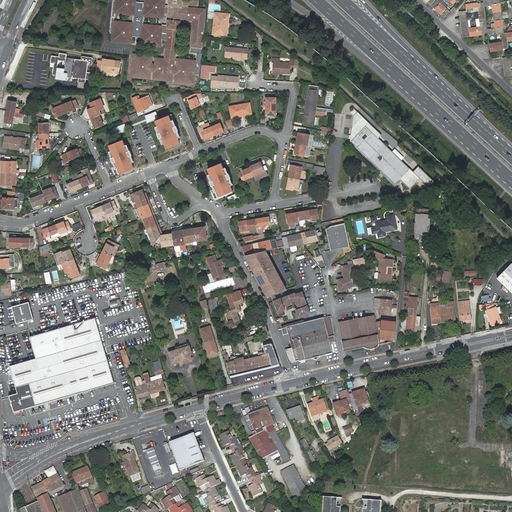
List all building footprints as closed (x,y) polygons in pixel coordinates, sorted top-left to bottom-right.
[(143,44),(143,45),(148,45),(148,44),(153,45),(153,46),(158,46),(160,46),(161,40),(167,40),(167,34),(162,33),(162,28),(160,27),(155,26),(155,27),(150,26),(146,25),(145,26),(143,25),(144,15),(146,15),(146,16),(151,17),(151,16),(156,16),(156,17),(161,18),(161,17),(163,17),(164,13),(169,14),(169,6),(165,6),(165,0),(145,0),(145,3),(135,2),(135,0),(116,0),(116,1),(113,0),(110,33),(113,33),(112,40),(114,41),(119,42),(119,41),(124,42),(128,43),(128,42),(131,43),(132,36),(142,37),(141,44),(143,44)] [(165,52),(164,58),(164,60),(156,59),(155,64),(152,63),(152,59),(148,58),(148,55),(145,55),(145,56),(141,55),(137,54),(137,55),(134,55),(132,75),(134,75),(134,76),(138,77),(139,76),(143,76),(143,77),(148,78),(148,77),(150,77),(151,71),(154,71),(154,77),(156,78),(156,79),(161,79),(161,78),(165,79),(165,80),(170,80),(170,79),(173,80),(173,74),(177,74),(176,80),(179,80),(179,81),(183,82),(183,81),(188,81),(187,82),(192,83),(192,81),(195,82),(196,74),(197,61),(195,61),(195,60),(190,60),(190,61),(186,60),(186,59),(183,59),(183,62),(178,61),(178,66),(174,66),(175,60),(176,60),(176,53),(173,53),(174,49),(177,49),(178,49),(180,20),(186,21),(187,12),(188,7),(182,7),(182,0),(181,0),(169,0),(169,6),(169,14),(167,28),(168,28),(167,34),(167,40),(166,48),(167,48),(167,52),(165,52)] [(189,1),(182,0),(182,7),(188,7),(187,12),(186,21),(193,21),(190,52),(198,53),(197,60),(197,61),(196,74),(201,75),(207,9),(188,7),(189,4),(189,1)] [(435,10),(444,18),(449,11),(441,3),(444,0),(435,0),(431,5),(436,9),(435,10)] [(495,35),(501,34),(505,33),(499,0),(483,0),(484,3),(484,6),(492,5),(494,17),(496,29),(488,30),(488,33),(489,36),(495,35)] [(477,3),(465,4),(466,11),(466,13),(478,11),(480,20),(486,19),(484,6),(484,3),(477,4),(477,3)] [(228,14),(217,13),(215,26),(213,26),(212,35),(224,36),(225,27),(224,27),(224,25),(227,26),(228,14)] [(470,33),(470,37),(482,35),(482,34),(488,33),(488,30),(486,19),(480,20),(481,26),(469,28),(469,29),(470,33)] [(491,52),(494,52),(503,51),(503,50),(509,49),(508,42),(506,33),(505,33),(501,34),(502,42),(495,43),(490,43),(491,52)] [(225,46),(224,56),(246,58),(247,49),(225,46)] [(94,57),(82,55),(82,59),(67,57),(68,53),(60,52),(60,56),(53,55),(52,63),(55,63),(54,74),(57,75),(57,79),(64,80),(64,77),(68,78),(68,80),(71,81),(72,77),(79,78),(79,82),(86,83),(87,83),(87,79),(91,80),(92,72),(88,71),(89,64),(93,65),(94,57)] [(103,61),(102,70),(120,72),(122,60),(103,58),(103,61)] [(273,62),(272,72),(279,73),(289,74),(289,63),(279,62),(279,59),(272,58),(271,62),(273,62)] [(216,86),(236,88),(237,77),(217,75),(217,77),(211,76),(209,87),(216,88),(216,86)] [(86,83),(79,82),(78,90),(85,91),(86,83)] [(313,125),(314,112),(314,111),(324,113),(324,108),(315,107),(317,92),(317,87),(307,85),(306,92),(304,110),(302,124),(313,125)] [(189,97),(193,108),(200,105),(198,100),(202,98),(200,94),(196,94),(189,97)] [(134,101),(138,112),(149,108),(149,106),(152,105),(150,97),(146,98),(145,96),(134,101)] [(100,115),(106,113),(101,99),(92,103),(94,108),(89,110),(93,118),(100,115)] [(7,110),(19,112),(20,108),(16,107),(17,102),(9,100),(7,110)] [(265,100),(265,116),(274,116),(275,100),(265,100)] [(72,101),(62,105),(66,113),(75,109),(75,108),(72,103),(72,101)] [(230,107),(232,118),(252,114),(250,103),(230,107)] [(66,113),(62,105),(52,109),(56,117),(66,113)] [(41,110),(38,109),(37,116),(44,118),(46,113),(41,111),(41,110)] [(7,110),(5,121),(13,123),(14,115),(18,116),(19,112),(7,110)] [(136,112),(128,116),(130,121),(138,117),(136,112)] [(380,135),(357,112),(353,116),(349,141),(380,171),(394,184),(399,179),(400,180),(409,189),(419,178),(428,187),(433,181),(418,166),(413,172),(377,138),(380,135)] [(93,118),(92,118),(96,129),(104,126),(100,115),(93,118)] [(156,121),(167,149),(180,143),(170,116),(156,121)] [(226,120),(229,129),(234,127),(232,118),(226,120)] [(204,139),(214,135),(211,127),(209,122),(198,126),(201,131),(204,139)] [(40,123),(40,133),(49,132),(48,123),(40,123)] [(211,127),(214,135),(224,131),(221,123),(211,127)] [(49,132),(40,133),(40,147),(49,147),(49,132)] [(298,133),(296,143),(310,146),(311,135),(308,134),(298,133)] [(11,136),(4,136),(3,146),(12,147),(12,148),(20,149),(20,147),(25,147),(27,137),(22,136),(22,138),(18,137),(13,137),(11,136)] [(109,146),(121,173),(134,168),(123,140),(109,146)] [(310,146),(296,143),(294,154),(308,156),(310,146)] [(68,153),(63,155),(65,161),(70,159),(70,160),(80,156),(79,154),(83,153),(81,148),(77,150),(77,148),(67,152),(68,153)] [(17,159),(9,158),(1,158),(0,171),(8,171),(17,172),(19,172),(20,168),(17,168),(17,159)] [(256,180),(268,175),(266,170),(264,171),(260,162),(250,166),(251,167),(254,175),(256,180)] [(208,169),(220,196),(233,191),(221,163),(208,169)] [(299,179),(300,179),(302,167),(291,165),(289,177),(299,179)] [(243,180),(254,175),(251,167),(239,172),(243,180)] [(17,172),(8,171),(0,171),(0,175),(0,183),(8,183),(16,183),(17,172)] [(85,178),(80,180),(83,187),(94,183),(90,171),(83,174),(85,178)] [(400,180),(399,179),(394,184),(380,171),(379,173),(394,187),(400,180)] [(60,182),(55,172),(51,173),(55,183),(60,182)] [(299,179),(289,177),(287,189),(291,189),(292,188),(293,188),(298,189),(299,179)] [(83,187),(80,180),(76,182),(75,180),(68,183),(72,192),(83,187)] [(55,186),(43,191),(44,193),(46,199),(51,196),(52,199),(59,196),(55,186)] [(132,198),(136,208),(139,207),(148,203),(142,190),(135,193),(136,196),(132,198)] [(36,206),(47,201),(46,199),(44,193),(33,198),(36,206)] [(12,205),(15,206),(19,206),(20,196),(4,196),(4,198),(0,197),(0,205),(3,206),(12,207),(12,205)] [(128,210),(129,201),(121,201),(120,210),(128,210)] [(118,213),(117,210),(114,202),(103,207),(106,215),(107,218),(118,213)] [(139,207),(143,217),(152,214),(148,203),(139,207)] [(376,223),(379,236),(386,235),(385,231),(397,228),(394,214),(401,212),(399,205),(392,207),(393,214),(387,215),(388,219),(377,222),(376,216),(369,217),(371,224),(376,223)] [(96,218),(106,215),(103,207),(93,210),(96,218)] [(417,207),(414,239),(428,240),(431,208),(417,207)] [(316,210),(297,213),(298,222),(310,220),(317,218),(316,210)] [(298,222),(297,213),(284,215),(286,224),(298,222)] [(143,217),(147,228),(156,224),(152,214),(143,217)] [(277,224),(276,216),(256,220),(257,229),(257,233),(262,232),(261,226),(270,224),(270,225),(277,224)] [(257,229),(256,220),(239,222),(240,231),(257,229)] [(64,223),(57,226),(60,234),(60,235),(71,230),(68,222),(65,224),(64,223)] [(324,226),(325,231),(326,230),(330,250),(349,246),(344,223),(332,226),(332,225),(324,226)] [(77,231),(82,229),(79,224),(72,226),(75,233),(78,232),(77,231)] [(113,224),(104,227),(106,233),(115,229),(113,224)] [(147,228),(154,245),(156,242),(161,235),(156,224),(147,228)] [(60,234),(57,226),(46,230),(49,239),(60,234)] [(195,228),(197,241),(207,239),(205,227),(195,228)] [(184,230),(186,242),(197,241),(195,228),(184,230)] [(182,249),(187,248),(186,242),(184,230),(173,232),(173,233),(175,244),(181,243),(182,249)] [(315,230),(301,233),(304,244),(318,241),(315,230)] [(163,246),(175,244),(173,233),(161,235),(156,242),(160,244),(162,241),(163,246)] [(238,243),(243,253),(245,253),(266,249),(272,248),(284,246),(282,238),(281,233),(264,237),(258,239),(253,240),(244,242),(238,243)] [(301,233),(287,237),(290,247),(304,244),(301,233)] [(10,247),(21,247),(22,239),(10,238),(10,247)] [(22,239),(21,247),(33,248),(34,239),(22,239)] [(107,240),(101,251),(109,255),(111,255),(113,256),(118,245),(107,240)] [(49,246),(40,250),(41,255),(49,252),(51,251),(49,246)] [(266,249),(245,253),(266,295),(270,293),(273,292),(285,289),(275,267),(266,249)] [(57,266),(62,264),(65,263),(73,259),(69,250),(63,253),(63,252),(56,255),(53,256),(57,266)] [(105,268),(111,255),(109,255),(101,251),(100,255),(96,262),(96,264),(105,268)] [(372,258),(381,259),(382,254),(373,251),(372,258)] [(2,256),(2,267),(10,267),(14,267),(14,255),(10,256),(2,256)] [(217,261),(214,255),(206,258),(212,274),(214,279),(225,275),(221,266),(225,264),(223,259),(217,261)] [(142,263),(140,258),(135,260),(129,264),(139,268),(142,263)] [(75,264),(73,259),(65,263),(70,275),(78,272),(77,268),(75,269),(74,264),(75,264)] [(387,277),(390,277),(392,260),(381,259),(380,273),(379,279),(387,280),(387,277)] [(152,270),(167,267),(166,262),(151,265),(152,270)] [(497,277),(511,291),(511,262),(497,277)] [(359,285),(354,264),(341,266),(343,278),(336,280),(338,291),(347,290),(347,287),(359,285)] [(2,279),(3,292),(5,292),(5,295),(12,295),(11,279),(2,279)] [(240,290),(206,300),(208,308),(210,314),(219,311),(217,301),(226,297),(230,307),(239,303),(244,301),(242,296),(240,290)] [(298,305),(306,303),(302,291),(295,294),(294,292),(283,296),(285,302),(286,303),(289,302),(297,300),(297,301),(298,305)] [(276,299),(273,299),(277,311),(284,308),(282,303),(280,297),(276,299)] [(400,332),(406,332),(414,333),(418,298),(410,297),(408,315),(402,315),(400,332)] [(112,308),(122,305),(121,299),(110,302),(112,308)] [(380,305),(380,309),(379,314),(391,316),(392,300),(381,299),(380,305)] [(208,308),(206,300),(200,302),(202,310),(208,308)] [(468,301),(458,302),(460,320),(470,319),(468,301)] [(28,302),(12,306),(16,323),(33,318),(28,302)] [(432,324),(441,323),(439,309),(440,302),(430,303),(431,310),(430,310),(431,318),(429,318),(430,323),(432,323),(432,324)] [(455,321),(452,302),(447,303),(447,308),(446,308),(448,322),(455,321)] [(241,310),(239,303),(230,307),(225,308),(230,320),(227,321),(229,328),(231,327),(232,329),(237,327),(236,323),(240,322),(237,312),(241,310)] [(296,313),(297,317),(309,313),(307,306),(299,309),(295,310),(296,313)] [(495,306),(485,310),(491,325),(501,321),(495,306)] [(441,323),(448,322),(446,308),(439,309),(441,323)] [(288,334),(289,338),(295,336),(294,332),(333,323),(332,316),(286,327),(288,334)] [(373,348),(374,348),(377,346),(378,346),(379,344),(380,343),(394,341),(396,322),(383,321),(376,323),(374,316),(363,318),(358,319),(338,323),(344,350),(364,346),(365,347),(367,348),(369,348),(371,348),(373,348)] [(31,337),(37,359),(11,366),(18,393),(10,396),(12,404),(11,405),(14,415),(23,412),(22,410),(115,384),(96,318),(31,337)] [(291,347),(285,349),(289,360),(292,362),(299,360),(299,361),(306,359),(306,358),(310,357),(310,358),(313,357),(318,356),(320,356),(320,354),(324,353),(325,354),(333,352),(330,342),(335,340),(334,337),(335,337),(333,323),(294,332),(295,336),(289,338),(291,347)] [(257,324),(245,327),(248,337),(268,331),(266,326),(262,327),(263,330),(259,331),(257,324)] [(203,342),(208,357),(219,353),(214,339),(213,339),(211,332),(204,335),(206,341),(203,342)] [(179,364),(192,360),(190,354),(192,354),(190,346),(189,346),(188,342),(177,345),(178,349),(169,352),(172,363),(173,363),(174,366),(176,366),(176,364),(179,363),(179,364)] [(231,359),(225,361),(229,375),(272,365),(269,354),(245,359),(245,357),(243,357),(235,358),(234,356),(230,357),(231,359)] [(128,356),(122,358),(125,367),(131,365),(128,356)] [(145,381),(150,394),(159,392),(166,389),(162,378),(150,382),(148,373),(144,374),(145,381)] [(138,398),(150,394),(145,381),(142,382),(136,383),(137,386),(135,387),(138,398)] [(352,404),(352,406),(356,405),(356,406),(368,402),(364,389),(352,393),(349,394),(351,402),(352,404)] [(349,394),(348,390),(340,393),(342,401),(334,404),(337,415),(349,412),(347,405),(352,404),(351,402),(349,394)] [(307,404),(311,417),(327,410),(323,398),(318,400),(317,397),(312,399),(313,402),(307,404)] [(305,419),(303,415),(300,406),(287,411),(290,419),(296,417),(298,422),(305,419)] [(260,421),(263,420),(266,424),(267,424),(275,420),(268,407),(258,411),(249,415),(255,429),(262,426),(260,421)] [(493,487),(495,455),(466,453),(465,462),(445,461),(447,420),(423,419),(421,460),(418,460),(384,488),(391,495),(395,492),(398,492),(422,472),(463,474),(465,475),(464,486),(493,487)] [(280,451),(275,442),(273,443),(265,427),(258,431),(259,434),(251,438),(263,459),(280,451)] [(277,430),(270,433),(275,442),(280,451),(286,462),(292,458),(277,430)] [(232,438),(228,431),(219,435),(224,446),(229,443),(232,449),(234,448),(239,445),(235,436),(232,438)] [(169,443),(181,471),(204,461),(193,433),(169,443)] [(341,444),(343,443),(338,434),(327,440),(332,448),(340,442),(341,444)] [(301,440),(305,449),(309,447),(304,438),(301,440)] [(239,445),(234,448),(236,452),(230,455),(235,466),(246,460),(243,454),(245,453),(241,444),(239,445)] [(148,450),(153,466),(159,464),(153,448),(148,450)] [(124,457),(127,466),(128,466),(129,468),(128,469),(130,476),(140,473),(135,459),(136,459),(134,453),(130,454),(130,455),(124,457)] [(319,458),(329,468),(333,464),(324,454),(319,458)] [(246,460),(235,466),(240,475),(245,472),(248,477),(250,476),(255,473),(252,466),(249,467),(246,460)] [(170,465),(173,474),(179,473),(177,463),(170,465)] [(303,492),(306,497),(311,494),(295,464),(289,467),(303,492)] [(50,468),(45,471),(49,478),(42,482),(49,493),(65,485),(54,466),(50,468)] [(72,473),(77,485),(79,484),(79,482),(92,478),(89,467),(72,473)] [(299,500),(306,497),(303,492),(289,467),(283,471),(299,500)] [(252,481),(250,482),(247,484),(252,494),(262,489),(258,483),(261,481),(257,472),(255,473),(250,476),(252,481)] [(207,489),(213,486),(216,484),(214,480),(212,475),(206,478),(203,473),(195,478),(199,487),(204,484),(207,489)] [(57,511),(55,506),(52,498),(50,495),(49,493),(42,482),(33,487),(40,500),(38,501),(39,502),(36,504),(35,502),(32,504),(32,505),(28,508),(22,510),(22,511),(57,511)] [(49,493),(50,495),(65,488),(65,486),(65,485),(49,493)] [(143,495),(151,492),(149,486),(141,488),(143,495)] [(209,507),(217,503),(214,498),(218,495),(213,486),(207,489),(204,490),(208,497),(205,498),(209,507)] [(170,496),(164,500),(170,508),(171,507),(178,503),(175,498),(180,495),(174,487),(167,492),(170,496)] [(77,490),(73,491),(58,497),(64,511),(88,511),(85,505),(80,492),(79,489),(77,490)] [(87,490),(80,492),(85,505),(88,511),(97,511),(94,503),(98,502),(96,496),(91,498),(87,490)] [(98,502),(98,503),(109,499),(106,492),(96,496),(98,502)] [(379,511),(380,501),(367,500),(366,509),(362,509),(361,511),(339,511),(341,499),(323,497),(322,511),(379,511)] [(277,504),(268,499),(263,509),(265,510),(268,511),(267,511),(276,511),(277,511),(274,510),(277,504)] [(178,503),(171,507),(173,511),(180,511),(182,511),(190,511),(193,511),(187,503),(182,505),(180,501),(178,503)] [(144,503),(138,510),(139,511),(140,511),(157,511),(160,508),(152,502),(148,506),(144,503)] [(229,511),(227,506),(223,508),(220,502),(217,503),(209,507),(211,511),(214,510),(215,511),(229,511)] [(296,502),(289,506),(292,511),(298,511),(301,510),(296,502)]
